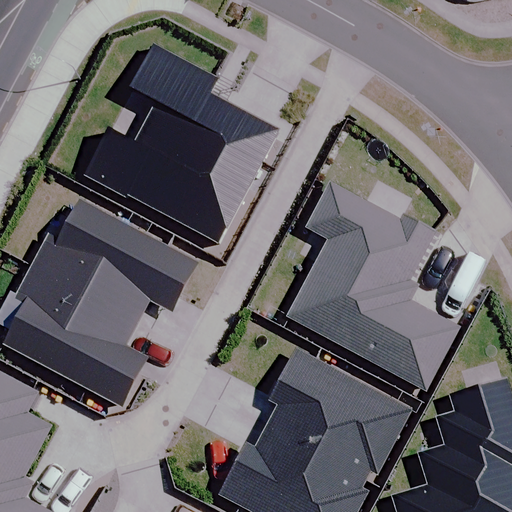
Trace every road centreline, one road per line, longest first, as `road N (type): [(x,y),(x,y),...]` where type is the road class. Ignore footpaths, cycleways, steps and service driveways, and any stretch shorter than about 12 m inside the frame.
road 1 (unknown): [(411,45),(177,414),(57,511)]
road 2 (residential): [(322,0),(411,45),(510,122)]
